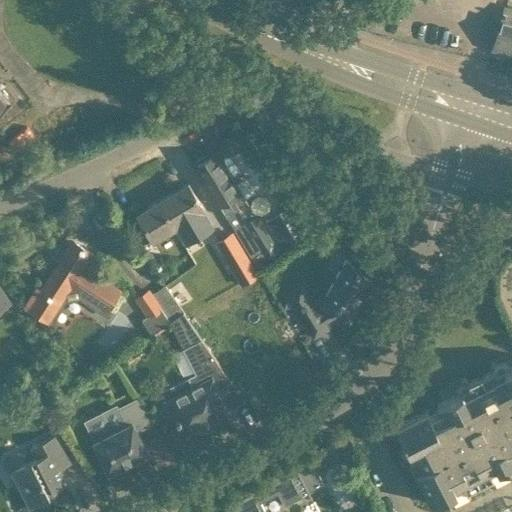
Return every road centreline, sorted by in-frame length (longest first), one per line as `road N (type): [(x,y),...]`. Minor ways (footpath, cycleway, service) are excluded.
road 1 (residential): [(0,205),(237,102),(260,112),(336,216),(429,244)]
road 2 (residential): [(155,503),(351,395),(391,344),(429,244)]
road 3 (tertiary): [(334,62),(189,0)]
road 4 (tertiary): [(334,62),(350,80),(474,113)]
road 5 (tertiary): [(474,113),(417,81),(334,62)]
